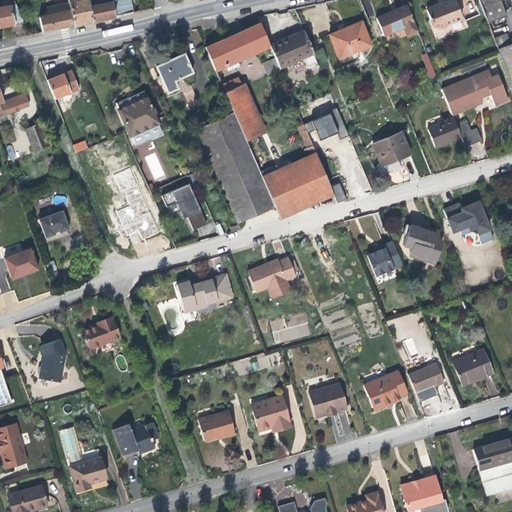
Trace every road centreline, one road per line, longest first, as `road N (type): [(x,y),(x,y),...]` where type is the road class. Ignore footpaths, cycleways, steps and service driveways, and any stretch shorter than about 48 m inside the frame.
road 1 (residential): [(511,163),(150,264),(0,322)]
road 2 (residential): [(122,511),(511,402)]
road 3 (primary): [(0,55),(254,0)]
